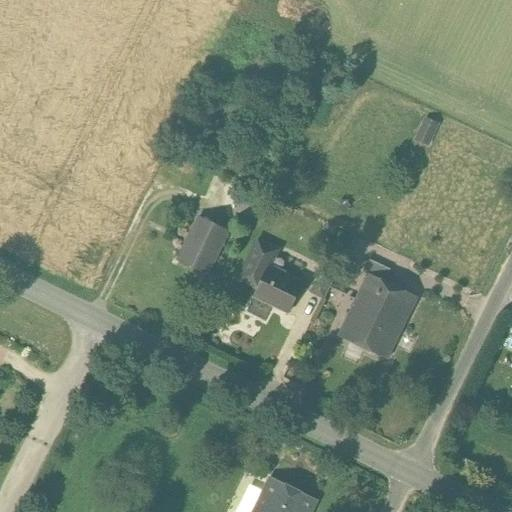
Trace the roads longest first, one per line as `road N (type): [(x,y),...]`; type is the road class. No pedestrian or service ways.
road 1 (tertiary): [(413,469),(0,268)]
road 2 (unclassified): [(511,269),(413,469)]
road 3 (unknown): [(101,317),(4,511)]
